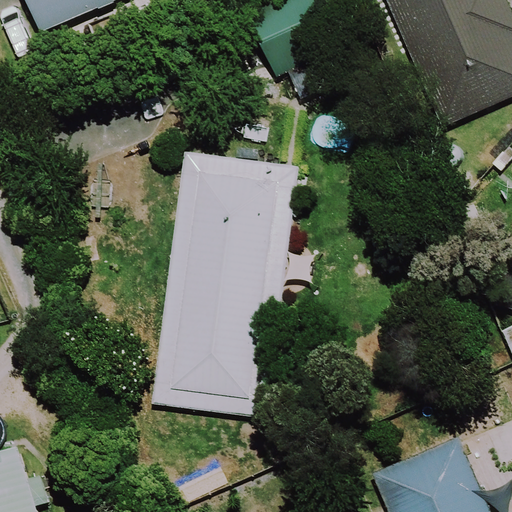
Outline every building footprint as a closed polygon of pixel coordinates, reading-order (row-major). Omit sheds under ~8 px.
[(30,0),(48,38),(130,0),(30,0)] [(373,50),(350,0),(297,0),(254,20),(287,90),(373,50)] [(511,0),(389,0),(443,129),(511,100),(511,0)] [(302,172),(190,157),(157,404),(269,420),(302,172)] [(511,264),(499,313),(511,316),(511,264)] [(511,511),(511,422),(380,480),(394,511),(511,511)] [(0,511),(53,511),(37,454),(0,465),(0,511)]
